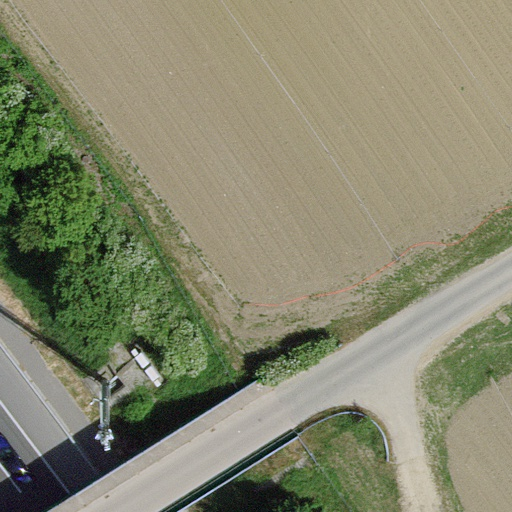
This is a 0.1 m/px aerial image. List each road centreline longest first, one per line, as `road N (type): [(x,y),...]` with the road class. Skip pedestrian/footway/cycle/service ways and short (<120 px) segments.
road 1 (unclassified): [(117,511),(511,274)]
road 2 (track): [(392,349),(431,511)]
